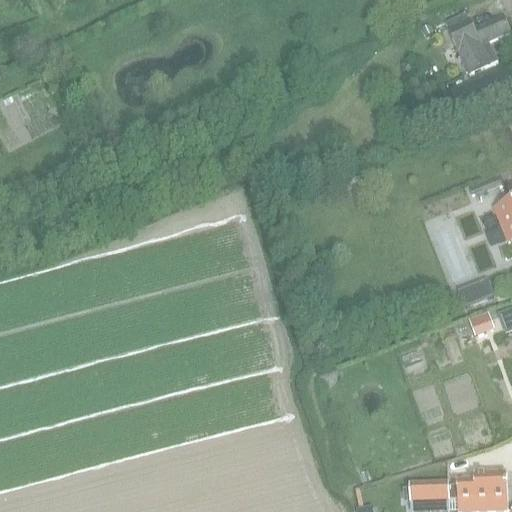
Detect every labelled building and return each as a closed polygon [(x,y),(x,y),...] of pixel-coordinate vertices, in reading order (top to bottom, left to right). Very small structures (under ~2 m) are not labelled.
[(444,24),(467,77),(496,64),(487,44),(509,34),(501,18),(471,31),(465,15),(444,24)] [(78,159),(56,170),(61,179),(82,168),(78,159)] [(511,203),(493,211),(506,245),(511,242),(511,203)] [(458,294),(465,312),(493,300),(487,283),(458,294)] [(511,313),(498,319),(505,338),(511,335),(511,313)] [(486,317),(468,323),(474,339),(492,332),(486,317)] [(407,484),(408,502),(456,500),(456,511),(506,511),(505,475),(472,476),(473,482),(455,482),(455,488),(448,488),(447,483),(407,484)]
